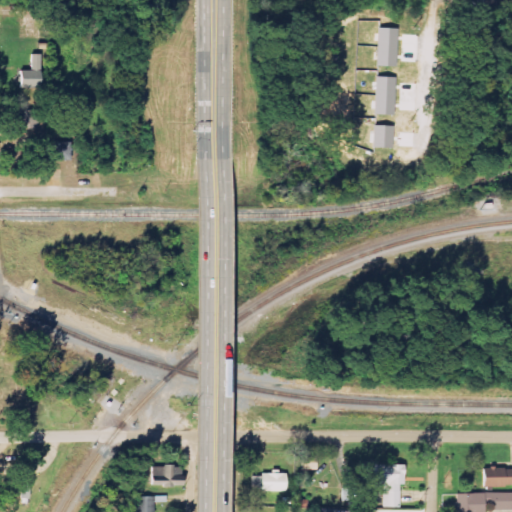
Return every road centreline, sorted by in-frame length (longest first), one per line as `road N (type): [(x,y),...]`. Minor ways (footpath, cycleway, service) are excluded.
road 1 (residential): [(0,437),(433,440)]
road 2 (trunk): [(212,511),(212,155)]
road 3 (trunk): [(212,155),(214,0)]
